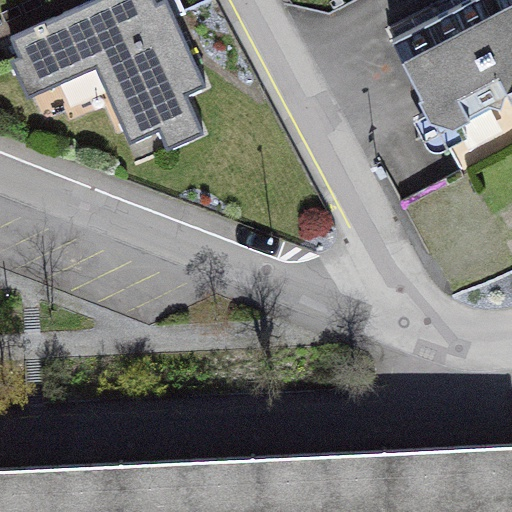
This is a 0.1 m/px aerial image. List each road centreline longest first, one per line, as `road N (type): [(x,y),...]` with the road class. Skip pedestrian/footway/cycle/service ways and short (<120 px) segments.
road 1 (residential): [(421,333),(136,240),(0,186)]
road 2 (residential): [(248,0),(421,333)]
